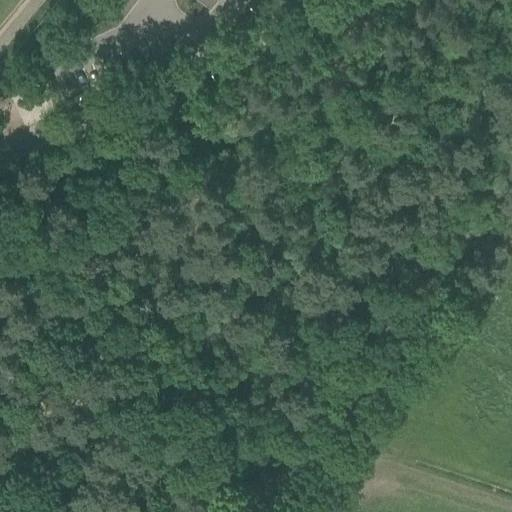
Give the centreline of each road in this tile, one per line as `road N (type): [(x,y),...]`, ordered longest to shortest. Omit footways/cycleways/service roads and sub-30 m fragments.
road 1 (unclassified): [(0,169),(388,0)]
road 2 (track): [(511,176),(260,511)]
